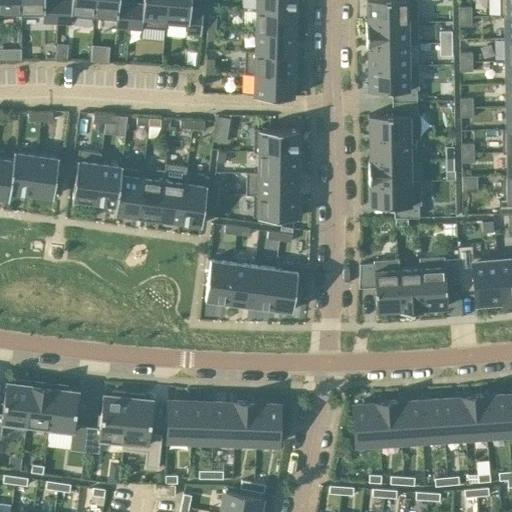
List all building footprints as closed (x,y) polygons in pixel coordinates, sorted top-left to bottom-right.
[(0,0),(0,14),(21,14),(20,0),(0,0)] [(57,22),(57,0),(20,0),(21,14),(40,14),(43,14),(43,22),(57,22)] [(57,0),(57,22),(71,23),(71,15),(93,17),(94,0),(57,0)] [(115,27),(128,28),(131,2),(119,1),(118,0),(94,0),(93,17),(116,19),(115,27)] [(143,0),(143,3),(131,2),(128,28),(142,29),(142,26),(164,28),(166,0),(143,0)] [(166,0),(164,28),(165,28),(166,23),(187,25),(187,33),(201,34),(203,9),(190,8),(190,0),(166,0)] [(256,0),(256,8),(296,9),(296,4),(297,4),(296,0),(256,0)] [(366,0),(367,21),(365,21),(365,22),(418,21),(417,0),(366,0)] [(511,0),(499,0),(500,15),(511,14),(511,0)] [(458,6),(458,15),(471,15),(471,6),(458,6)] [(296,9),(256,8),(255,29),(295,30),(296,9)] [(511,14),(500,15),(500,16),(505,16),(505,37),(511,37),(511,14)] [(207,27),(215,28),(216,16),(208,15),(207,27)] [(472,25),(471,15),(458,15),(459,25),(472,25)] [(418,21),(365,22),(366,33),(366,43),(418,42),(418,21)] [(207,27),(206,39),(214,40),(215,28),(207,27)] [(245,49),(245,51),(295,52),(295,30),(255,29),(255,50),(245,49)] [(452,42),(451,30),(439,30),(439,42),(452,42)] [(418,44),(418,42),(366,43),(366,45),(367,45),(367,65),(418,64),(418,63),(409,63),(408,44),(418,44)] [(440,54),(452,54),(452,42),(439,42),(440,54)] [(295,52),(245,51),(244,72),(294,74),(295,52)] [(459,52),(459,61),(472,61),(472,51),(459,52)] [(213,71),(214,59),(206,58),(205,70),(213,71)] [(472,70),(472,61),(459,61),(459,70),(472,70)] [(417,100),(416,88),(419,88),(418,64),(367,65),(368,89),(392,89),(392,101),(417,100)] [(213,71),(205,70),(204,82),(212,83),(213,71)] [(253,95),(293,96),(294,74),(244,72),(244,73),(254,73),(253,95)] [(473,106),(473,97),(460,97),(460,107),(473,106)] [(419,113),(417,113),(417,100),(392,101),(392,113),(368,114),(369,138),(419,137),(419,113)] [(511,105),(506,106),(507,128),(502,128),(502,129),(511,128),(511,105)] [(460,107),(460,116),(473,116),(473,106),(460,107)] [(53,119),(52,111),(40,112),(40,120),(53,119)] [(8,112),(0,112),(0,120),(9,121),(8,112)] [(28,112),(28,120),(40,120),(40,112),(28,112)] [(105,114),(93,113),(93,121),(105,122),(105,114)] [(105,114),(105,122),(117,123),(117,115),(105,114)] [(148,125),(149,117),(137,116),(136,124),(148,125)] [(149,117),(148,125),(160,126),(161,117),(149,117)] [(191,128),(192,119),(180,119),(180,127),(191,128)] [(192,119),(191,128),(204,128),(204,120),(199,120),(192,119)] [(253,150),(298,151),(298,146),(299,146),(299,140),(299,128),(254,128),(254,140),(253,150)] [(511,128),(502,129),(502,151),(511,151),(511,128)] [(227,131),(215,129),(213,139),(225,141),(227,131)] [(368,158),(368,159),(415,158),(415,138),(420,138),(419,137),(369,138),(369,158),(368,158)] [(461,143),(461,152),(474,152),(474,143),(461,143)] [(454,158),(453,146),(445,146),(445,158),(454,158)] [(226,150),(218,149),(216,161),(224,162),(226,150)] [(0,196),(8,198),(14,150),(13,158),(0,156),(0,196)] [(31,193),(36,153),(14,150),(8,198),(9,198),(10,190),(20,191),(20,192),(26,193),(26,192),(31,193)] [(298,162),(298,151),(253,150),(253,151),(258,151),(258,171),(246,171),(246,172),(299,172),(299,162),(298,162)] [(511,174),(511,151),(502,151),(502,153),(507,153),(508,173),(503,173),(503,174),(511,174)] [(474,161),(474,152),(461,152),(461,162),(474,161)] [(36,153),(31,193),(53,196),(58,156),(36,153)] [(415,159),(415,158),(368,159),(368,181),(420,180),(420,179),(411,179),(410,160),(415,159)] [(445,158),(446,170),(454,170),(454,158),(445,158)] [(72,198),(94,201),(99,162),(77,159),(72,198)] [(99,162),(94,201),(99,202),(99,203),(105,204),(105,203),(115,204),(114,212),(115,212),(121,164),(99,162)] [(121,164),(115,212),(136,215),(143,166),(142,166),(141,170),(122,168),(122,165),(121,164)] [(147,217),(158,218),(164,169),(143,166),(136,215),(141,216),(141,217),(147,217)] [(164,169),(158,218),(179,221),(186,172),(185,171),(184,176),(165,174),(165,169),(164,169)] [(208,175),(186,172),(179,221),(184,222),(189,223),(190,222),(201,224),(208,175)] [(298,194),(298,183),(299,183),(299,172),(246,172),(246,193),(298,194)] [(511,212),(511,174),(503,174),(503,198),(498,198),(499,213),(511,212)] [(212,192),(220,193),(222,181),(213,180),(212,192)] [(418,204),(421,204),(420,180),(368,181),(368,182),(369,182),(370,205),(394,204),(394,217),(418,216),(418,204)] [(220,193),(212,192),(210,204),(218,205),(220,193)] [(298,194),(246,193),(246,194),(253,194),(253,216),(297,217),(298,194)] [(407,216),(395,217),(395,225),(407,225),(407,216)] [(236,233),(237,225),(225,224),(224,232),(236,233)] [(249,227),(237,225),(236,233),(248,235),(249,227)] [(279,239),(280,231),(268,230),(267,238),(279,239)] [(280,231),(279,239),(291,241),(292,233),(280,231)] [(511,299),(511,251),(496,253),(500,300),(500,301),(511,299)] [(458,257),(460,281),(460,282),(473,281),(475,302),(500,300),(496,253),(458,257)] [(445,282),(460,281),(458,257),(444,257),(444,255),(420,256),(423,308),(424,308),(424,307),(447,306),(445,282)] [(398,258),(397,258),(400,310),(423,308),(420,256),(419,256),(419,266),(399,267),(398,258)] [(232,261),(210,258),(205,298),(217,300),(216,300),(222,301),(222,300),(227,301),(232,261)] [(399,310),(400,310),(397,258),(373,259),(373,261),(360,262),(358,287),(375,286),(376,310),(399,309),(399,310)] [(248,305),(254,264),(232,261),(227,301),(238,302),(238,303),(248,305)] [(258,305),(270,307),(275,267),(254,264),(248,305),(258,306),(258,305)] [(275,267),(270,307),(292,310),(297,270),(275,267)] [(25,428),(31,380),(17,379),(17,382),(6,381),(2,413),(0,412),(0,437),(0,438),(2,425),(25,428)] [(27,423),(43,425),(48,426),(47,431),(48,431),(54,383),(53,383),(52,387),(50,386),(44,386),(44,382),(31,380),(25,428),(26,428),(27,423)] [(82,450),(84,450),(87,425),(74,424),(78,390),(67,389),(68,385),(54,383),(48,431),(71,434),(69,448),(82,450)] [(87,425),(84,450),(99,452),(99,442),(122,444),(121,449),(122,449),(128,392),(112,390),(112,394),(103,393),(100,427),(87,425)] [(144,394),(128,392),(122,449),(146,451),(144,466),(158,467),(162,433),(149,432),(153,398),(144,397),(144,394)] [(484,393),(462,394),(462,396),(465,436),(486,434),(484,395),(484,393)] [(505,393),(484,395),(486,434),(508,433),(505,393)] [(462,396),(441,398),(443,437),(465,436),(462,396)] [(441,398),(419,399),(422,439),(443,437),(441,398)] [(191,400),(168,399),(166,438),(190,439),(191,400)] [(256,400),(235,399),(235,401),(233,441),(255,441),(256,402),(256,400)] [(397,399),(376,400),(376,402),(379,441),(400,440),(397,400),(397,399)] [(419,399),(397,400),(400,440),(422,439),(419,399)] [(213,400),(191,400),(190,439),(212,440),(213,400)] [(235,401),(213,400),(212,440),(233,441),(235,401)] [(280,403),(256,402),(255,441),(279,442),(280,403)] [(376,402),(352,404),(355,443),(379,441),(376,402)] [(32,463),(31,471),(42,473),(44,465),(32,463)] [(199,477),(210,477),(211,469),(199,469),(199,477)] [(223,470),(211,469),(210,477),(222,478),(223,470)] [(511,478),(511,470),(498,471),(499,479),(507,479),(511,478)] [(108,475),(108,481),(118,482),(119,472),(113,471),(108,475)] [(476,480),(488,479),(487,471),(475,472),(476,480)] [(14,483),(15,475),(4,473),(3,481),(14,483)] [(381,474),(369,473),(368,481),(380,482),(381,474)] [(27,477),(15,475),(14,483),(26,485),(27,477)] [(390,475),(390,483),(402,484),(402,475),(390,475)] [(402,475),(402,484),(403,484),(414,484),(414,476),(402,475)] [(458,475),(446,476),(447,484),(459,483),(458,475)] [(435,485),(447,484),(446,476),(434,477),(435,485)] [(252,489),(253,482),(241,479),(240,487),(252,489)] [(57,489),(58,481),(47,480),(45,488),(57,489)] [(58,481),(57,489),(69,491),(70,483),(58,481)] [(253,482),(252,489),(263,492),(265,484),(253,482)] [(175,495),(175,483),(156,483),(156,495),(175,495)] [(329,492),(340,493),(342,485),(329,484),(329,492)] [(353,486),(342,485),(340,493),(353,494),(353,486)] [(104,496),(105,488),(93,486),(92,494),(104,496)] [(488,486),(477,487),(477,495),(488,494),(488,486)] [(384,496),(385,488),(372,487),(372,495),(384,496)] [(465,496),(477,495),(477,487),(464,488),(465,496)] [(396,489),(385,488),(384,496),(396,497),(396,489)] [(258,511),(261,497),(225,490),(220,511),(258,511)] [(415,498),(427,499),(428,491),(416,490),(415,498)] [(428,491),(427,499),(439,500),(440,492),(428,491)] [(183,493),(181,504),(189,506),(191,494),(183,493)]
